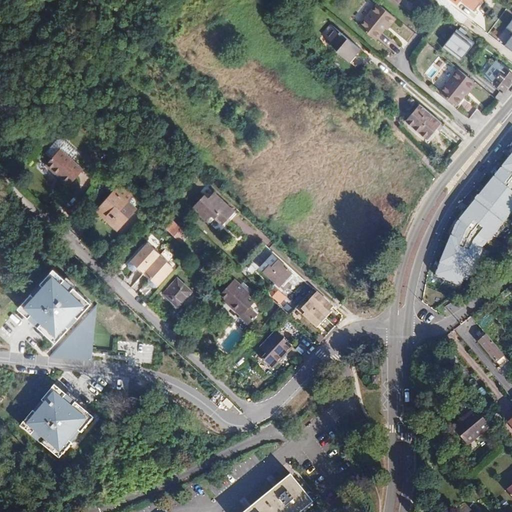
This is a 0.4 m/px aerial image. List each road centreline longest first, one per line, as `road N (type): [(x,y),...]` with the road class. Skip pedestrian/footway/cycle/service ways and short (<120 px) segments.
road 1 (residential): [(311,357),(258,412),(41,215)]
road 2 (residential): [(311,357),(271,409),(245,426),(140,373),(0,358)]
road 3 (residential): [(102,511),(276,429),(297,443),(348,401),(336,339)]
road 4 (tertiary): [(393,323),(390,511)]
road 5 (tertiary): [(403,511),(405,324)]
road 6 (tertiary): [(445,181),(415,226),(393,323)]
road 7 (tertiary): [(405,324),(425,239),(457,189)]
road 8 (unclassified): [(511,263),(454,321),(405,324)]
